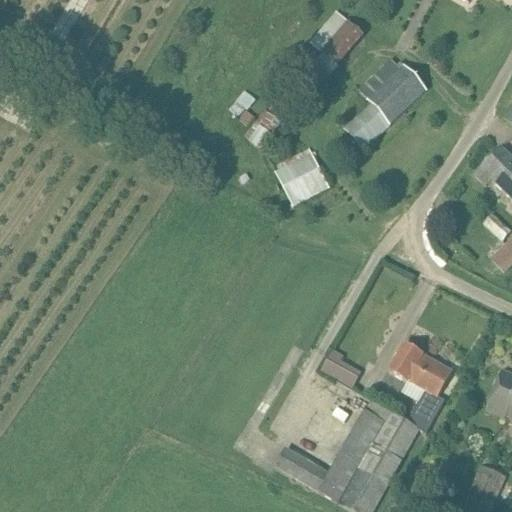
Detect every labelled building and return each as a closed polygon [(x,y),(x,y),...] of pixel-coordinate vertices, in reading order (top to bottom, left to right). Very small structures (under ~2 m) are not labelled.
[(318,95),(364,44),(336,18),(319,36),(320,56),(300,78),(318,95)] [(347,130),(365,150),(403,117),(402,116),(411,109),(414,108),(419,103),(420,100),(428,94),(404,67),(366,101),(373,108),(347,130)] [(244,92),(231,112),(243,119),(255,99),(244,92)] [(270,151),(288,129),(269,113),(251,135),(270,151)] [(511,160),(500,149),(474,177),(488,190),(493,184),(511,201),(511,160)] [(327,191),(309,157),(274,175),(292,210),(327,191)] [(511,235),(494,218),(484,228),(503,245),(511,235)] [(511,243),(494,263),(506,274),(511,268),(511,243)] [(425,394),(407,425),(420,432),(426,436),(445,404),(438,400),(452,375),(423,358),(424,357),(405,346),(389,374),(408,385),(408,384),(425,394)] [(351,393),(361,375),(341,363),(331,381),(351,393)] [(511,377),(502,373),(494,392),(485,413),(504,421),(506,418),(511,420),(511,377)] [(286,452),(276,470),(348,511),(375,511),(420,432),(407,425),(370,404),(328,477),(286,452)] [(492,511),(506,481),(481,470),(462,511),(492,511)]
